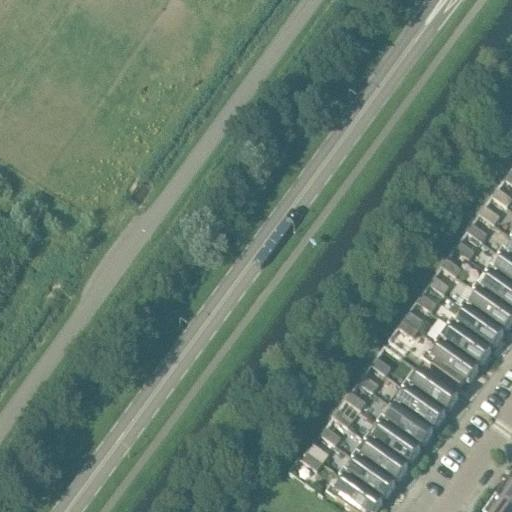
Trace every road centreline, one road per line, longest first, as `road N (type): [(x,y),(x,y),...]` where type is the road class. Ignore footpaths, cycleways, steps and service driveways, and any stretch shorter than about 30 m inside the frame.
road 1 (secondary): [(69,511),(444,0)]
road 2 (unclassified): [(314,0),(0,428)]
